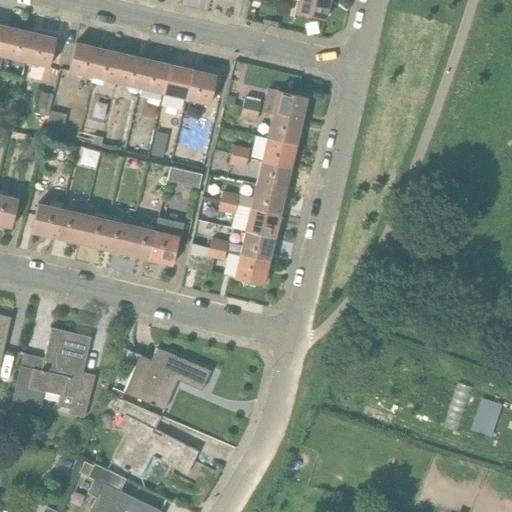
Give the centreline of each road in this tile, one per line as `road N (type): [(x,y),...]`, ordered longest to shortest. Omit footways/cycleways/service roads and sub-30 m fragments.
road 1 (residential): [(363,72),(51,0)]
road 2 (residential): [(296,340),(0,268)]
road 3 (residential): [(296,340),(363,72)]
road 4 (residential): [(223,511),(263,446),(296,340)]
